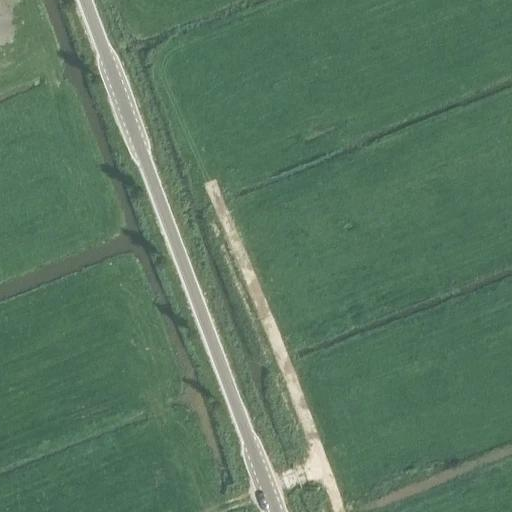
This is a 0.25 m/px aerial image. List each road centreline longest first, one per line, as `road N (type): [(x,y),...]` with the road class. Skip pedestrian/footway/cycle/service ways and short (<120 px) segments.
road 1 (tertiary): [(272,511),(81,0)]
road 2 (track): [(338,511),(284,355),(213,192)]
